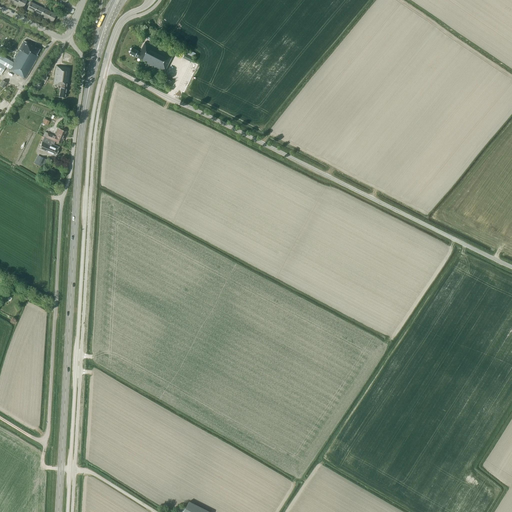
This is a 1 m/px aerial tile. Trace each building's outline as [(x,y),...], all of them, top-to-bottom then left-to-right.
[(33,13),(37,5),(30,2),(27,9),(33,13)] [(37,5),(33,13),(40,16),(43,8),(37,5)] [(43,8),(40,16),(46,19),(50,12),(43,8)] [(56,15),(50,12),(46,19),(52,22),(56,15)] [(19,50),(13,62),(1,56),(0,57),(0,75),(5,67),(9,69),(8,70),(25,79),(38,56),(36,55),(39,50),(26,42),(24,41),(19,50)] [(141,60),(164,72),(173,55),(145,42),(140,53),(138,52),(132,48),(129,54),(136,57),(136,56),(141,59),(141,60)] [(191,62),(196,53),(187,49),(183,58),(191,62)] [(68,83),(70,68),(56,66),(54,85),(61,86),(60,93),(59,97),(65,98),(67,83),(68,83)] [(42,73),(40,78),(38,82),(45,85),(48,77),(46,76),(46,75),(42,73)] [(163,77),(160,82),(169,87),(172,82),(163,77)] [(44,137),(44,138),(49,140),(52,140),(55,141),(61,144),(66,132),(60,129),(58,133),(56,132),(55,136),(47,133),(44,132),(42,137),(44,137)] [(44,138),(39,148),(39,149),(55,156),(59,147),(53,145),(55,141),(52,140),(49,140),(44,138)] [(43,164),(45,159),(34,153),(30,162),(37,165),(38,162),(43,164)] [(209,511),(189,501),(183,511),(209,511)]
